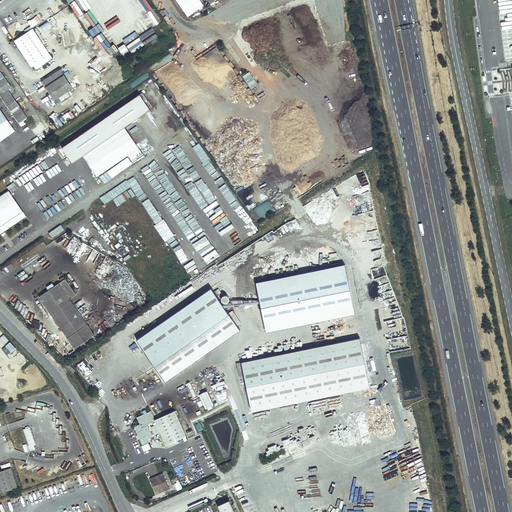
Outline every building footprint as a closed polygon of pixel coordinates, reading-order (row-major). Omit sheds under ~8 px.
[(203,5),(199,0),(176,0),(188,16),(203,5)] [(50,54),(33,29),(15,41),(32,66),(33,65),(36,69),(45,63),(44,62),(43,59),(50,54)] [(140,38),(145,45),(157,36),(152,29),(140,38)] [(218,45),(192,62),(206,83),(232,66),(218,45)] [(192,62),(186,66),(200,87),(206,83),(192,62)] [(12,87),(0,69),(0,95),(8,90),(12,87)] [(60,69),(42,81),(54,100),(73,88),(60,69)] [(251,89),(258,85),(249,72),(242,76),(251,89)] [(131,88),(149,78),(147,73),(128,83),(131,88)] [(0,95),(0,96),(3,101),(12,95),(8,90),(0,95)] [(140,94),(62,147),(72,163),(83,156),(97,176),(128,155),(132,161),(143,153),(125,127),(150,109),(140,94)] [(3,101),(7,106),(15,100),(12,95),(3,101)] [(7,106),(16,119),(24,113),(15,100),(7,106)] [(0,140),(15,130),(0,108),(0,140)] [(16,119),(19,124),(24,121),(28,118),(24,113),(16,119)] [(190,273),(254,239),(245,224),(239,227),(235,221),(235,218),(222,194),(218,197),(211,198),(211,195),(198,197),(205,193),(201,187),(201,185),(190,191),(195,215),(196,218),(197,220),(189,223),(191,231),(195,231),(197,241),(199,241),(201,256),(187,259),(189,263),(189,264),(183,265),(187,273),(190,273)] [(0,234),(1,234),(5,232),(27,217),(8,190),(0,196),(0,234)] [(258,219),(274,212),(270,201),(254,208),(258,219)] [(64,230),(61,224),(48,233),(52,238),(64,230)] [(16,244),(5,253),(11,260),(24,248),(19,241),(16,244)] [(355,314),(345,264),(256,282),(266,332),(355,314)] [(65,279),(64,279),(61,281),(55,286),(48,290),(39,297),(74,348),(94,335),(70,298),(76,294),(65,279)] [(240,329),(211,288),(137,339),(165,381),(240,329)] [(241,362),(251,411),(370,387),(360,338),(241,362)] [(24,428),(29,443),(33,442),(30,433),(31,432),(29,426),(24,428)] [(10,466),(0,469),(0,482),(4,492),(18,488),(10,466)] [(166,487),(172,484),(166,473),(161,476),(162,478),(160,479),(159,477),(153,479),(160,494),(168,490),(166,487)] [(234,511),(229,497),(216,502),(220,511),(234,511)]
